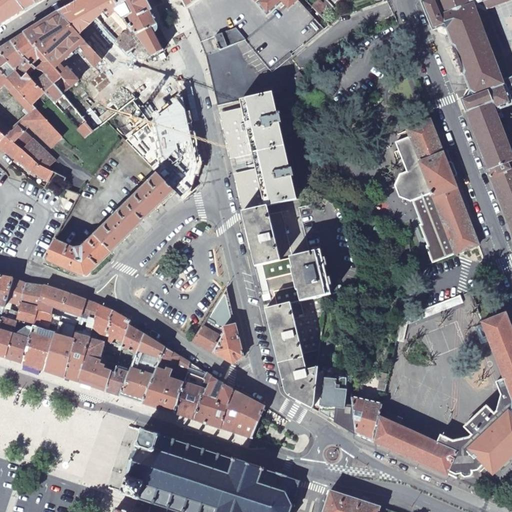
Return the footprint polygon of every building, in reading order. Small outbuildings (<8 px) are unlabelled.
[(0,0),(0,25),(24,10),(15,0),(0,0)] [(15,0),(24,10),(36,3),(33,0),(15,0)] [(75,31),(92,15),(80,0),(58,12),(75,31)] [(123,19),(113,0),(80,0),(92,15),(128,53),(142,43),(123,19)] [(142,43),(152,55),(163,51),(151,28),(158,25),(150,10),(151,9),(146,0),(113,0),(123,19),(142,43)] [(181,0),(186,9),(188,8),(202,0),(181,0)] [(202,0),(188,8),(200,40),(202,39),(208,53),(205,54),(218,105),(242,100),(273,93),(286,90),(301,73),(295,66),(289,58),(299,50),(324,29),(301,4),(297,0),(202,0)] [(305,0),(329,26),(339,15),(324,0),(317,0),(316,2),(314,0),(305,0)] [(511,0),(429,0),(422,3),(433,31),(441,28),(446,29),(470,92),(468,97),(461,100),(490,175),(489,176),(511,234),(511,137),(500,108),(511,103),(511,102),(509,96),(511,94),(511,78),(485,9),(508,0),(511,0)] [(58,12),(24,33),(33,46),(35,45),(71,86),(78,80),(67,68),(64,70),(59,64),(80,46),(85,52),(83,54),(95,67),(102,61),(75,31),(58,12)] [(19,54),(35,68),(47,74),(62,93),(71,86),(35,45),(33,46),(24,33),(10,42),(19,54)] [(10,42),(0,48),(0,52),(8,62),(8,63),(12,67),(16,72),(22,78),(27,73),(28,74),(35,68),(19,54),(10,42)] [(0,131),(5,136),(39,164),(48,169),(53,159),(46,151),(45,151),(24,132),(30,127),(30,126),(25,121),(37,110),(32,104),(45,92),(36,83),(28,74),(27,73),(22,78),(16,72),(9,78),(4,73),(12,67),(8,63),(8,62),(0,52),(0,131)] [(308,82),(301,73),(286,90),(294,99),(308,82)] [(63,94),(62,93),(47,74),(36,83),(45,92),(54,102),(63,94)] [(85,122),(84,123),(92,132),(135,97),(123,85),(82,118),(85,122)] [(273,93),(242,100),(244,107),(254,153),(257,168),(266,206),(267,206),(296,199),(291,176),(294,176),(292,168),(289,168),(280,124),(282,123),(280,114),(281,114),(281,112),(277,113),(273,93)] [(254,153),(244,107),(224,112),(235,157),(254,153)] [(62,136),(37,110),(25,121),(30,126),(30,127),(51,147),(62,136)] [(430,120),(406,129),(409,137),(395,143),(406,172),(399,174),(395,185),(399,197),(411,201),(431,193),(455,254),(478,245),(470,223),(430,120)] [(92,132),(84,123),(77,129),(86,138),(93,132),(92,132)] [(5,136),(0,141),(0,147),(15,160),(28,169),(48,181),(54,172),(48,169),(39,164),(5,136)] [(151,163),(167,180),(176,172),(175,171),(185,162),(169,146),(167,147),(166,145),(165,145),(164,144),(163,145),(160,148),(160,149),(160,150),(162,152),(151,163)] [(266,206),(257,168),(238,172),(247,211),(266,206)] [(55,241),(45,260),(81,276),(83,276),(86,276),(87,275),(89,274),(174,190),(157,173),(148,183),(148,184),(144,188),(142,187),(139,190),(140,192),(136,196),(135,195),(117,213),(117,214),(114,217),(112,216),(108,221),(109,222),(105,227),(104,226),(82,248),(74,248),(55,241)] [(403,207),(381,196),(373,212),(394,223),(403,207)] [(312,205),(299,208),(309,253),(320,250),(323,250),(312,205)] [(242,212),(255,266),(280,260),(267,206),(266,206),(247,211),(242,212)] [(309,253),(289,258),(290,258),(300,301),(300,302),(325,295),(330,294),(320,250),(309,253)] [(300,301),(290,258),(280,260),(255,266),(265,310),(291,304),(290,303),(300,301)] [(0,325),(5,308),(13,279),(11,278),(0,276),(0,325)] [(20,305),(26,283),(22,282),(13,279),(5,308),(9,309),(11,302),(20,305)] [(38,310),(44,286),(26,283),(20,305),(18,311),(9,309),(5,308),(0,325),(0,356),(5,358),(12,334),(16,319),(29,322),(34,324),(38,310)] [(82,316),(86,300),(68,293),(44,286),(38,310),(51,314),(53,306),(82,316)] [(224,328),(236,324),(227,288),(193,341),(214,353),(225,333),(224,328)] [(294,318),(303,354),(319,350),(325,295),(300,302),(304,316),(294,318)] [(402,315),(396,340),(399,341),(404,319),(461,299),(460,295),(432,305),(402,315)] [(92,329),(92,328),(100,306),(86,300),(82,316),(78,331),(85,333),(87,328),(92,329)] [(302,357),(304,357),(303,354),(294,318),(291,304),(265,310),(278,363),(280,363),(287,391),(289,393),(297,398),(296,400),(312,408),(313,404),(316,377),(317,367),(305,370),(302,357)] [(123,342),(129,326),(130,321),(113,311),(100,306),(92,328),(111,343),(116,337),(123,342)] [(60,317),(51,314),(38,310),(34,324),(33,327),(47,331),(50,318),(59,321),(60,317)] [(379,417),(373,442),(446,474),(448,471),(455,474),(475,470),(478,469),(483,465),(489,471),(492,474),(511,455),(511,331),(505,313),(482,323),(503,379),(495,382),(500,395),(496,411),(493,413),(486,405),(464,427),(471,435),(468,437),(453,441),(440,435),(437,442),(379,417)] [(33,327),(34,324),(29,322),(27,326),(26,326),(19,331),(18,335),(12,334),(5,358),(23,364),(31,333),(33,327)] [(64,378),(75,340),(61,335),(64,324),(58,322),(56,332),(55,334),(54,340),(45,371),(64,378)] [(214,353),(233,364),(243,357),(236,324),(224,328),(225,333),(214,353)] [(137,354),(145,335),(136,329),(129,326),(123,342),(122,348),(137,354)] [(84,356),(99,359),(105,342),(91,331),(89,338),(84,356)] [(45,371),(54,340),(31,333),(23,364),(45,371)] [(84,356),(89,338),(76,335),(75,340),(64,378),(77,382),(84,356)] [(131,400),(142,403),(154,374),(157,368),(158,365),(165,347),(155,341),(145,335),(137,354),(129,373),(120,396),(131,400)] [(187,371),(190,363),(165,347),(158,365),(172,371),(178,374),(177,378),(184,381),(187,371)] [(91,386),(97,367),(99,359),(84,356),(77,382),(91,386)] [(210,383),(213,377),(190,363),(187,371),(210,383)] [(170,374),(172,371),(158,365),(157,368),(170,374)] [(105,391),(111,372),(97,367),(91,386),(105,391)] [(109,392),(120,396),(129,373),(116,368),(115,374),(109,392)] [(109,392),(115,374),(111,372),(105,391),(109,392)] [(176,407),(183,385),(154,374),(142,403),(175,414),(176,407)] [(388,376),(381,374),(378,389),(385,391),(388,376)] [(351,392),(349,381),(347,381),(347,377),(336,376),(335,379),(316,377),(313,404),(312,408),(356,434),(352,406),(345,407),(343,393),(351,392)] [(224,415),(234,390),(223,384),(217,399),(211,396),(219,381),(213,377),(210,383),(207,390),(200,400),(194,420),(221,429),(224,415)] [(200,400),(207,390),(184,383),(183,385),(176,407),(175,414),(194,420),(200,400)] [(265,406),(234,390),(224,415),(221,429),(250,439),(251,437),(261,414),(262,412),(265,406)] [(381,404),(351,397),(352,406),(356,434),(373,442),(379,417),(381,404)] [(143,429),(142,429),(132,459),(120,494),(123,495),(123,494),(126,495),(126,496),(130,497),(131,496),(134,497),(134,498),(136,499),(138,499),(151,503),(151,504),(152,505),(153,504),(165,508),(165,509),(167,510),(167,509),(177,511),(289,511),(291,507),(294,506),(294,504),(292,504),(300,481),(264,469),(264,468),(262,467),(261,468),(235,460),(236,458),(233,458),(232,459),(229,457),(229,456),(223,454),(223,456),(220,454),(218,453),(218,454),(205,450),(205,449),(203,448),(202,449),(190,445),(190,444),(188,443),(188,444),(175,440),(175,439),(173,439),(160,435),(159,434),(159,433),(156,433),(156,434),(153,433),(153,432),(149,430),(148,431),(145,430),(146,429),(143,428),(143,429)] [(347,495),(330,490),(322,511),(378,511),(380,506),(347,495)]
